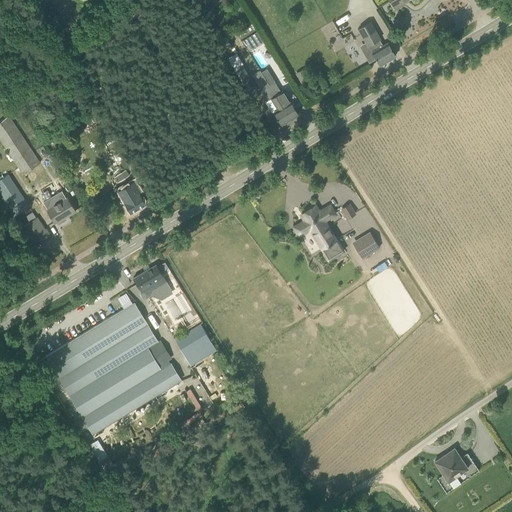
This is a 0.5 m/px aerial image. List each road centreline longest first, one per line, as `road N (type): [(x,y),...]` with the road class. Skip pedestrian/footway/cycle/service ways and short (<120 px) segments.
road 1 (tertiary): [(0,325),(511,17)]
road 2 (track): [(421,511),(392,467),(385,478),(311,511)]
road 3 (unclassified): [(392,467),(511,387)]
